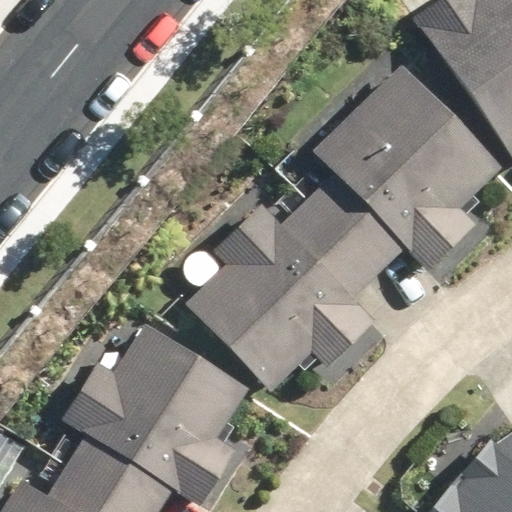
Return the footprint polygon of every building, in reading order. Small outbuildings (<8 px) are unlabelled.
[(511,0),(435,0),(409,19),(511,162),(511,0)] [(334,176),(312,196),(382,270),(402,250),(425,272),(474,226),(457,208),(500,167),(403,68),(313,155),(334,176)] [(382,270),(312,196),(283,224),(263,203),(212,249),(226,264),(187,304),(271,391),(310,353),(324,368),(373,322),(351,299),(382,270)] [(88,434),(67,466),(138,511),(157,511),(169,493),(195,509),(230,452),(213,442),(243,392),(145,329),(119,372),(98,358),(61,417),(88,434)] [(511,511),(511,439),(510,441),(511,444),(511,450),(502,457),(491,445),(431,511),(511,511)] [(138,511),(67,466),(49,495),(24,480),(3,511),(138,511)]
